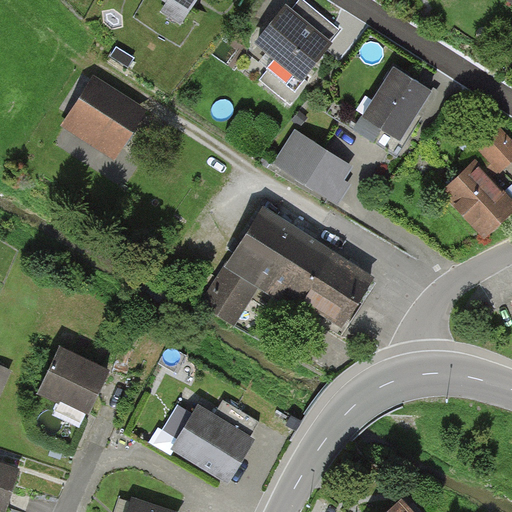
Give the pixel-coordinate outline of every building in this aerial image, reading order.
[(211,0),(166,0),(175,5),(170,13),(194,28),(211,0)] [(344,46),(292,7),(263,45),(315,85),(344,46)] [(442,90),(398,67),(370,117),(415,141),(442,90)] [(153,121),(97,85),(73,122),(128,159),(153,121)] [(508,178),(511,173),(511,138),(490,119),(469,143),(508,178)] [(356,168),(299,134),(279,168),(335,202),(356,168)] [(511,228),(511,199),(481,166),(453,192),(498,241),(511,228)] [(380,278),(265,209),(206,306),(239,326),(263,286),(345,335),(380,278)] [(116,380),(60,354),(45,387),(101,413),(116,380)] [(0,360),(0,403),(13,365),(0,360)] [(255,448),(195,413),(174,448),(235,483),(255,448)] [(28,474),(0,465),(0,505),(16,511),(28,474)]
